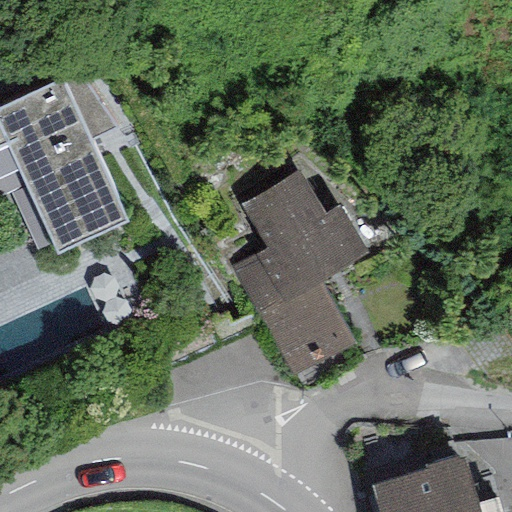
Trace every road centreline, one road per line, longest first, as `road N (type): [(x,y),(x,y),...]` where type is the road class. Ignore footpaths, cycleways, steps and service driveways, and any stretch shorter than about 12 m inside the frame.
road 1 (primary): [(0,280),(226,0)]
road 2 (residential): [(283,511),(230,479),(151,460),(83,465),(0,497)]
